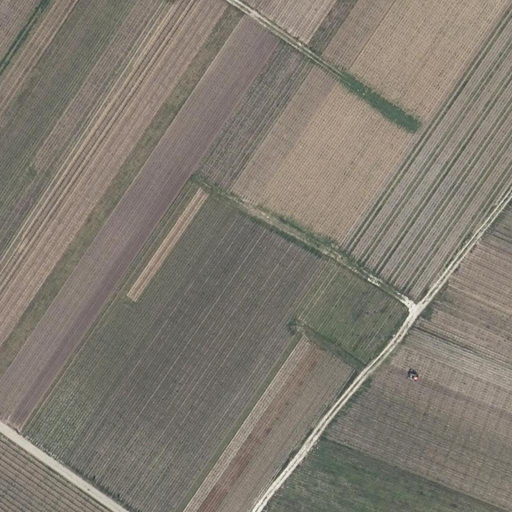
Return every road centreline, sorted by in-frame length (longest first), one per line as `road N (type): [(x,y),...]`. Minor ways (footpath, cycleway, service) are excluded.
road 1 (track): [(266,511),(511,183)]
road 2 (track): [(123,511),(0,420)]
